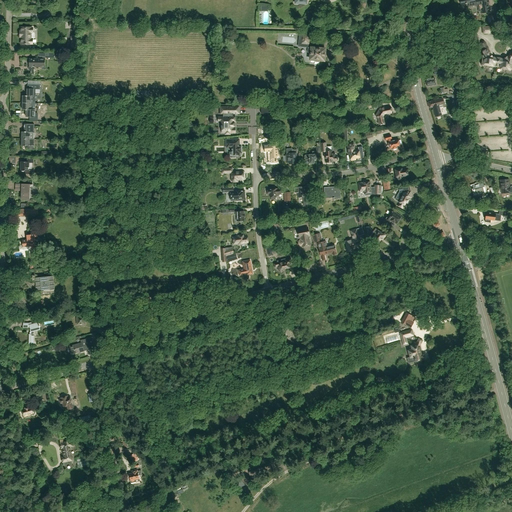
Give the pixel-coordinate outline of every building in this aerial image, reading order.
[(466,3),(467,7),(478,5),(479,12),(481,11),(481,14),(490,12),(488,4),(489,3),(488,0),(459,0),(461,4),(466,3)] [(498,14),(490,16),(490,18),(488,18),(489,23),(491,22),(491,23),(500,21),(498,14)] [(34,32),(31,32),(31,28),(21,28),(21,44),(31,44),(32,44),(32,40),(34,40),(34,39),(35,37),(35,35),(35,34),(35,33),(34,32)] [(302,34),(301,44),(309,45),(310,35),(302,34)] [(71,35),(71,49),(79,49),(79,36),(71,35)] [(497,67),(498,58),(496,58),(495,58),(491,57),(490,55),(489,55),(487,48),(486,47),(485,43),(484,43),(481,43),(481,45),(482,49),(482,50),(483,51),(483,54),(484,54),(483,55),(482,56),(483,57),(482,61),(482,62),(481,62),(481,63),(481,64),(481,65),(482,66),(483,66),(484,65),(485,65),(497,67)] [(324,60),(325,49),(311,48),(308,48),(307,52),(311,53),(311,55),(309,55),(309,57),(310,58),(310,59),(315,60),(314,62),(319,62),(320,60),(324,60)] [(501,58),(498,58),(497,67),(503,68),(504,69),(507,69),(507,70),(508,70),(509,70),(509,71),(510,70),(511,70),(511,69),(511,68),(511,67),(510,67),(511,64),(511,63),(511,60),(511,59),(511,58),(511,51),(511,53),(510,53),(507,57),(507,58),(506,58),(504,59),(504,60),(501,59),(501,58)] [(40,57),(39,59),(29,59),(29,67),(28,67),(28,69),(31,69),(31,74),(34,74),(34,67),(45,67),(45,59),(45,58),(55,58),(55,52),(46,52),(46,53),(38,53),(38,57),(40,57)] [(434,78),(426,79),(427,86),(435,85),(434,78)] [(23,96),(22,103),(34,104),(34,103),(35,103),(35,89),(39,89),(40,85),(40,84),(27,84),(27,89),(26,96),(23,96)] [(428,102),(429,108),(433,107),(435,117),(441,115),(439,105),(444,104),(442,98),(428,102)] [(34,109),(34,104),(22,103),(22,110),(26,110),(26,117),(37,117),(37,113),(35,113),(35,109),(34,109)] [(218,117),(218,121),(222,121),(222,125),(221,125),(221,127),(222,127),(222,133),(225,133),(225,134),(230,134),(230,133),(235,133),(235,128),(233,128),(233,126),(234,126),(233,126),(233,124),(234,124),(234,123),(233,123),(233,122),(235,122),(235,117),(233,117),(233,114),(239,113),(239,106),(220,107),(220,114),(223,114),(223,117),(218,117)] [(391,108),(390,109),(390,107),(383,108),(380,108),(376,115),(376,117),(378,117),(379,124),(380,124),(380,125),(385,124),(384,119),(383,119),(383,116),(384,114),(387,113),(387,114),(391,113),(391,112),(392,111),(391,108)] [(34,124),(24,124),(24,132),(22,132),(22,139),(34,139),(34,132),(34,124)] [(400,147),(400,146),(401,145),(401,142),(398,142),(398,139),(391,141),(390,139),(391,139),(390,135),(384,137),(385,141),(388,140),(390,148),(392,147),(393,149),(396,148),(396,149),(400,149),(400,147)] [(34,146),(34,139),(22,139),(21,146),(28,146),(28,149),(33,149),(33,146),(34,146)] [(239,139),(226,140),(226,148),(231,148),(231,152),(230,152),(230,158),(235,158),(235,156),(241,155),(241,153),(241,147),(239,147),(239,139)] [(326,143),(321,143),(321,153),(325,152),(325,154),(325,158),(326,158),(326,162),(332,162),(332,161),(336,161),(337,161),(337,160),(337,158),(337,157),(336,157),(335,157),(335,154),(332,154),(332,147),(326,147),(326,143)] [(353,143),(347,144),(348,154),(350,154),(351,161),(355,160),(355,158),(359,157),(360,159),(364,158),(362,146),(358,147),(358,149),(355,150),(353,143)] [(312,151),(312,154),(309,154),(309,155),(305,155),(304,156),(304,158),(305,160),(304,161),(305,164),(307,164),(309,163),(309,164),(315,163),(314,160),(317,160),(317,153),(321,153),(320,147),(316,147),(316,151),(312,151)] [(283,156),(283,161),(286,161),(286,163),(290,162),(290,164),(296,164),(296,153),(297,153),(297,150),(286,150),(286,155),(286,156),(283,156)] [(277,151),(267,151),(268,161),(270,161),(270,163),(277,162),(277,151)] [(33,159),(33,157),(27,156),(27,162),(21,162),(21,171),(26,171),(26,174),(32,174),(32,171),(29,170),(28,170),(29,168),(29,163),(33,163),(33,159)] [(406,168),(395,169),(396,178),(398,178),(399,179),(400,179),(401,179),(402,178),(402,177),(407,176),(407,171),(406,168)] [(238,180),(244,180),(243,174),(242,174),(242,172),(236,172),(230,172),(231,181),(232,183),(238,182),(238,180)] [(501,189),(497,189),(498,193),(501,193),(505,193),(509,192),(509,193),(511,193),(511,187),(509,187),(509,179),(500,180),(501,189)] [(369,182),(358,183),(360,192),(364,191),(364,196),(375,194),(381,194),(381,186),(374,185),(374,187),(370,188),(369,182)] [(484,191),(485,191),(483,183),(473,186),(475,193),(477,193),(478,193),(479,192),(483,191),(484,191)] [(22,184),(15,184),(15,191),(22,191),(22,199),(29,199),(29,188),(33,188),(33,185),(22,184)] [(403,188),(399,189),(400,192),(399,193),(395,199),(399,202),(399,203),(398,206),(402,208),(404,205),(405,203),(407,204),(409,201),(411,201),(412,199),(410,185),(402,187),(403,188)] [(296,188),(294,188),(294,193),(298,193),(298,196),(298,197),(303,197),(303,207),(310,206),(309,196),(306,196),(305,187),(296,187),(296,188)] [(335,199),(340,198),(340,187),(324,188),(324,198),(335,198),(335,199)] [(233,188),(223,188),(223,192),(231,192),(231,201),(236,200),(236,199),(245,199),(244,193),(243,193),(243,191),(234,192),(233,188)] [(276,200),(276,197),(276,196),(278,196),(278,194),(281,194),(281,189),(277,189),(277,188),(268,188),(268,194),(271,194),(271,198),(271,200),(276,200)] [(244,211),(235,212),(235,215),(236,215),(237,221),(244,221),(244,217),(245,216),(244,215),(244,211)] [(485,219),(485,222),(490,222),(490,220),(494,220),(500,221),(500,215),(504,216),(505,212),(499,211),(499,214),(486,213),(486,215),(484,216),(484,218),(485,219)] [(387,225),(388,223),(389,223),(390,220),(394,223),(394,222),(396,224),(401,217),(393,212),(393,213),(392,212),(388,218),(386,217),(384,220),(383,222),(387,225)] [(350,231),(353,239),(345,241),(348,251),(349,251),(350,252),(352,251),(352,250),(354,250),(353,249),(358,248),(357,244),(355,245),(355,243),(361,241),(359,236),(364,234),(362,227),(350,231)] [(376,234),(372,239),(377,243),(382,237),(385,237),(386,235),(385,234),(384,233),(381,233),(376,229),(373,232),(371,231),(371,230),(370,230),(369,227),(365,227),(368,236),(371,235),(373,232),(376,234)] [(308,228),(298,229),(299,238),(300,238),(301,240),(300,241),(300,242),(299,242),(300,243),(300,244),(302,243),(302,246),(310,245),(309,239),(309,240),(308,237),(310,237),(310,236),(309,236),(308,228)] [(37,229),(29,230),(30,235),(27,235),(27,241),(23,241),(23,247),(31,246),(31,249),(32,249),(32,250),(33,251),(34,251),(35,250),(35,249),(36,249),(35,245),(40,245),(39,239),(35,240),(35,237),(38,237),(37,229)] [(312,235),(314,243),(322,241),(320,233),(312,235)] [(237,236),(237,237),(233,237),(234,243),(239,242),(239,244),(247,243),(246,236),(244,237),(244,234),(239,235),(239,236),(237,236)] [(336,254),(336,252),(336,251),(334,245),(327,247),(326,242),(317,244),(318,248),(320,256),(321,255),(322,261),(325,260),(324,254),(332,253),(333,255),(336,254)] [(221,248),(222,262),(227,262),(226,256),(234,253),(233,248),(233,247),(221,248)] [(278,251),(277,247),(266,250),(268,256),(271,256),(270,253),(278,251)] [(234,253),(226,256),(228,262),(237,259),(236,253),(234,253)] [(285,259),(276,261),(277,263),(274,264),(275,267),(278,266),(279,270),(280,272),(282,271),(283,269),(290,268),(289,265),(292,264),(291,259),(285,260),(285,259)] [(250,261),(245,261),(245,262),(243,262),(244,267),(246,266),(247,269),(239,270),(240,275),(247,273),(248,275),(252,274),(250,261)] [(53,276),(35,278),(37,296),(55,294),(53,276)] [(406,312),(401,322),(411,327),(413,323),(407,320),(410,314),(406,312)] [(39,325),(38,323),(32,324),(31,323),(29,324),(23,323),(23,328),(30,328),(31,332),(30,332),(30,334),(29,334),(29,345),(34,345),(34,334),(34,335),(34,331),(40,330),(39,328),(40,327),(39,325)] [(414,336),(412,329),(399,333),(403,345),(408,344),(406,338),(414,336)] [(82,343),(70,346),(72,354),(78,352),(79,353),(84,351),(83,348),(86,348),(86,347),(93,345),(92,338),(81,341),(82,343)] [(407,358),(409,363),(423,359),(424,358),(424,357),(424,355),(423,355),(421,354),(419,346),(422,341),(419,339),(415,345),(411,346),(412,349),(408,350),(410,357),(407,358)] [(64,395),(60,397),(61,400),(59,400),(60,403),(62,403),(63,407),(64,407),(65,410),(68,409),(68,410),(73,408),(70,396),(65,398),(64,395)] [(24,409),(22,410),(23,416),(34,413),(32,407),(29,408),(29,407),(24,408),(24,409)] [(79,417),(81,423),(92,420),(90,415),(79,417)] [(38,434),(29,437),(31,442),(40,440),(38,434)] [(60,440),(61,448),(63,448),(64,457),(62,457),(62,461),(72,460),(70,446),(73,446),(72,441),(68,442),(68,441),(63,442),(63,440),(60,440)] [(247,471),(249,478),(273,470),(271,463),(247,471)] [(138,471),(137,470),(131,471),(132,473),(129,474),(128,474),(128,475),(128,476),(128,477),(129,477),(130,477),(131,483),(135,482),(135,480),(139,479),(138,476),(142,475),(141,471),(138,471)] [(234,479),(239,488),(245,485),(240,476),(234,479)]
